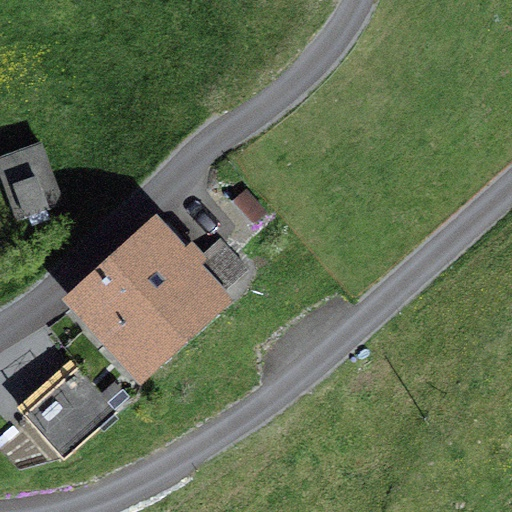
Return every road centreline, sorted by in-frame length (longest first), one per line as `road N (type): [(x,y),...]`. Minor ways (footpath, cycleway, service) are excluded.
road 1 (unclassified): [(60,511),(153,472),(277,394),(511,193)]
road 2 (unclassified): [(356,0),(285,91),(0,332)]
